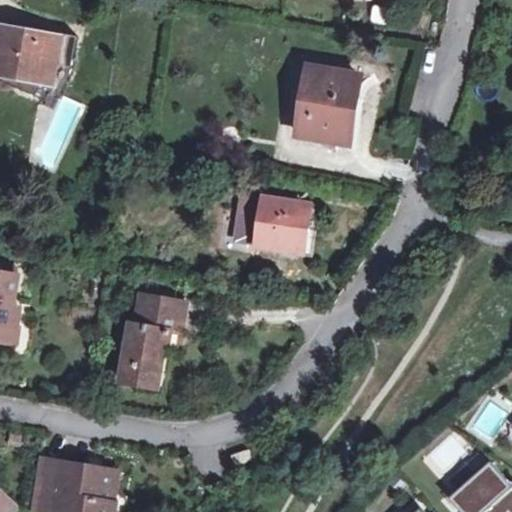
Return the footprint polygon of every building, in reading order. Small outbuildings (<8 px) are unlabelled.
[(0,30),(0,31),(0,73),(50,83),(63,85),(70,70),(73,69),(79,40),(58,36),(57,41),(0,30)] [(301,136),(338,143),(344,117),(354,119),(362,78),(313,68),(301,136)] [(349,145),(354,119),(344,117),(338,143),(349,145)] [(308,210),(268,203),(269,198),(246,194),(237,242),(301,252),(308,210)] [(5,326),(18,328),(21,309),(14,308),(19,277),(0,273),(0,341),(2,341),(5,326)] [(160,390),(168,347),(170,334),(182,336),(187,306),(152,300),(147,330),(135,328),(124,384),(160,390)] [(5,326),(2,341),(16,344),(18,328),(5,326)] [(170,334),(168,347),(180,349),(182,336),(170,334)] [(10,446),(22,449),(23,439),(11,437),(10,446)] [(236,465),(250,461),(246,450),(231,454),(236,465)] [(511,511),(511,482),(493,462),(452,499),(462,511),(511,511)] [(55,511),(62,468),(43,465),(35,511),(55,511)] [(112,507),(115,506),(119,476),(100,473),(95,477),(88,476),(88,472),(62,468),(55,511),(109,511),(110,507),(112,507)] [(7,494),(0,499),(0,511),(19,511),(21,509),(7,494)]
